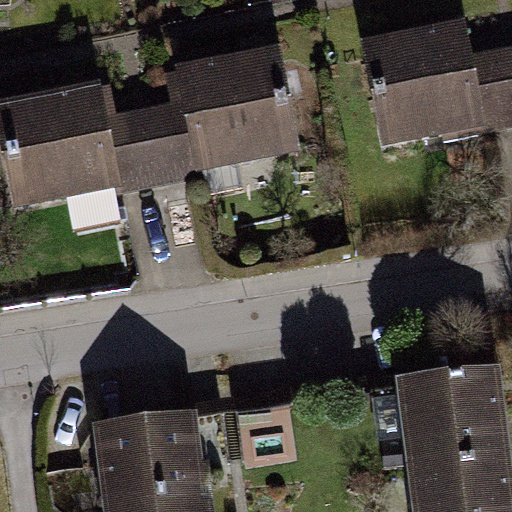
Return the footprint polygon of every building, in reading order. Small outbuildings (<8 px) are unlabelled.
[(511,132),(511,106),(503,51),(458,59),(451,20),(346,38),(367,157),(511,132)] [(166,109),(133,116),(148,191),(293,160),(270,48),(158,72),(166,109)] [(511,49),(503,51),(511,106),(511,49)] [(148,191),(133,116),(101,123),(94,87),(0,105),(0,193),(5,218),(148,191)] [(415,466),(502,456),(492,375),(405,385),(415,466)] [(196,511),(181,414),(83,429),(96,511),(196,511)] [(420,511),(509,511),(502,456),(415,466),(420,511)]
